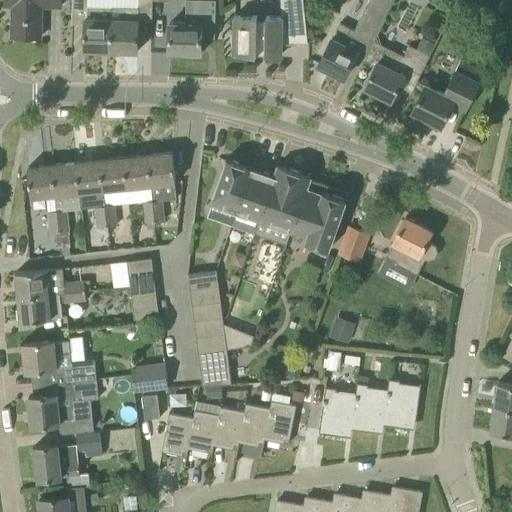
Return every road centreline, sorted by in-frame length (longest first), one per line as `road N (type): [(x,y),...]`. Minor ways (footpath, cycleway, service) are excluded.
road 1 (residential): [(185,511),(195,499),(226,489),(454,461)]
road 2 (tertiary): [(398,159),(287,104),(217,93),(153,97)]
road 3 (residential): [(454,461),(452,424),(491,209)]
road 4 (tertiary): [(153,97),(219,107),(398,159)]
road 5 (tertiary): [(153,97),(33,95)]
